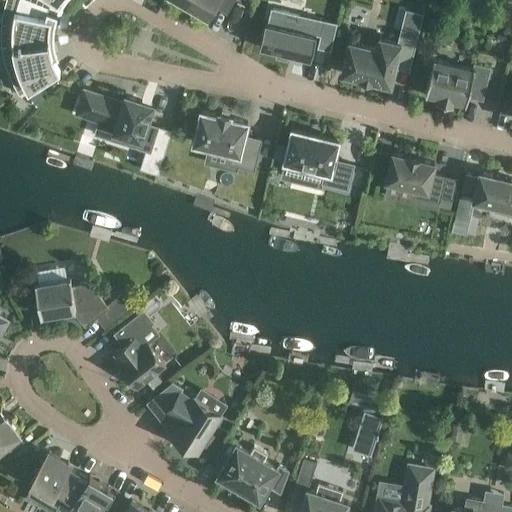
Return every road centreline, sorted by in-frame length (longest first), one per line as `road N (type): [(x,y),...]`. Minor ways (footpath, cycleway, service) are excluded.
road 1 (residential): [(141,458),(61,345),(27,350),(18,383),(26,401),(82,436)]
road 2 (residential): [(256,84),(511,145)]
road 3 (residential): [(256,84),(108,62),(90,51),(83,31),(106,0)]
road 4 (residential): [(127,0),(256,84)]
